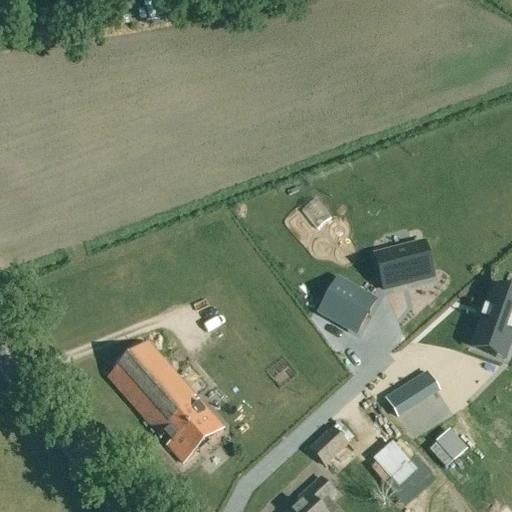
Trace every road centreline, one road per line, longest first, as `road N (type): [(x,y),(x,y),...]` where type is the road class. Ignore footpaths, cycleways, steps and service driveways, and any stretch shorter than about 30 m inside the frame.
road 1 (track): [(0,259),(511,67)]
road 2 (unclassified): [(0,363),(115,511)]
